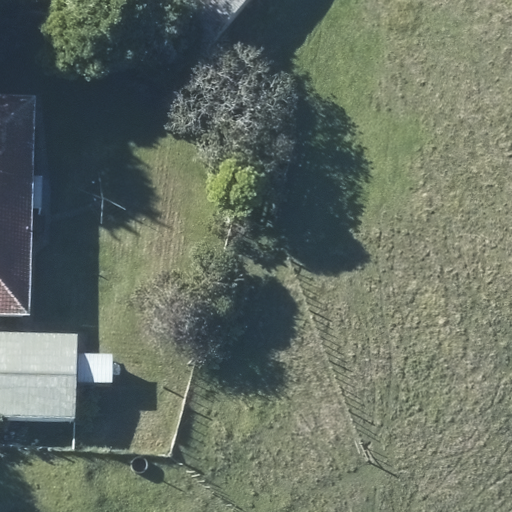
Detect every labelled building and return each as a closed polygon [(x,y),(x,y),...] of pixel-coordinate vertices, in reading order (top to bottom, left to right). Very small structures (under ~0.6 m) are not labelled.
[(202,57),(251,0),(168,0),(155,16),(202,57)] [(253,26),(219,64),(241,83),(275,47),(253,26)] [(0,326),(27,326),(28,263),(29,220),(37,220),(38,189),(30,189),(31,107),(0,107),(0,326)] [(290,108),(290,127),(302,127),(302,108),(290,108)] [(109,363),(87,363),(72,363),(73,345),(0,344),(0,425),(72,426),(73,391),(109,392),(109,363)]
